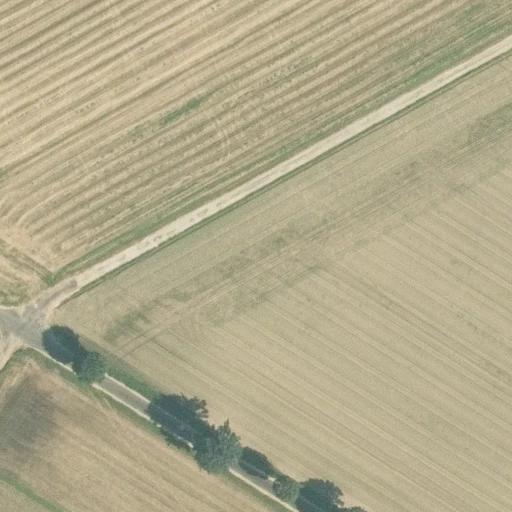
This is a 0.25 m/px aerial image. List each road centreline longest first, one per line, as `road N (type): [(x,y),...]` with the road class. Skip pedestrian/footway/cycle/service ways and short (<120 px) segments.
road 1 (track): [(0,367),(51,309),(511,51)]
road 2 (track): [(296,511),(0,328)]
